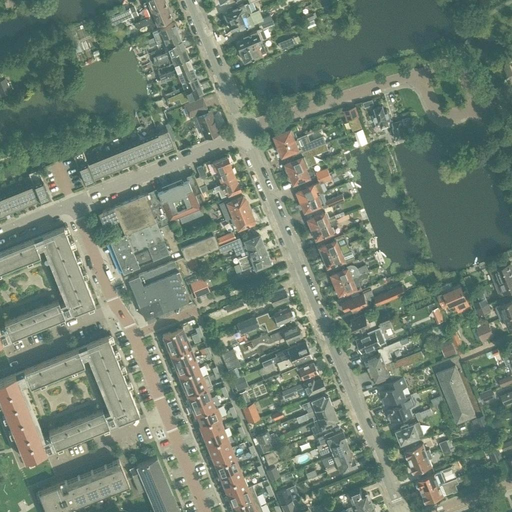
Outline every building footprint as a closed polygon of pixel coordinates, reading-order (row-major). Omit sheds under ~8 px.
[(146,0),(147,1),(142,3),(145,8),(146,8),(149,16),(150,17),(168,9),(163,0),(146,0)] [(248,14),(251,12),(247,3),(244,4),(243,3),(237,5),(238,6),(229,9),(230,12),(225,14),(228,22),(248,14)] [(132,8),(130,9),(132,16),(138,15),(134,6),(132,7),(132,8)] [(129,8),(108,17),(112,25),(132,16),(130,9),(129,9),(129,8)] [(147,17),(134,22),(137,28),(149,23),(151,27),(157,24),(171,18),(168,9),(150,17),(149,16),(147,17)] [(248,14),(228,22),(231,29),(236,27),(237,30),(246,26),(246,27),(257,22),(258,25),(272,20),(270,14),(262,17),(259,9),(251,12),(248,14)] [(304,22),(314,19),(312,12),(302,16),(304,22)] [(274,25),(272,20),(258,25),(259,28),(248,33),(249,33),(240,37),(241,39),(236,41),(239,49),(261,40),(260,40),(266,37),(263,29),(274,25)] [(145,40),(144,42),(144,43),(145,44),(145,45),(147,43),(149,43),(155,40),(178,31),(174,22),(160,28),(158,29),(152,31),(154,37),(147,39),(145,40)] [(149,43),(147,43),(149,47),(157,44),(161,42),(163,47),(182,39),(178,31),(155,40),(149,43)] [(295,42),(299,41),(297,36),(293,37),(293,36),(278,43),(280,49),(296,43),(295,42)] [(156,56),(153,57),(154,61),(185,48),(182,39),(163,47),(164,47),(166,52),(165,52),(156,56)] [(261,54),(265,51),(263,45),(261,40),(239,49),(244,61),(261,54)] [(154,61),(153,61),(155,65),(159,63),(166,61),(166,60),(172,58),(174,63),(189,57),(185,48),(154,61)] [(163,74),(159,75),(161,79),(164,78),(192,66),(189,57),(174,63),(176,68),(163,74)] [(505,78),(511,74),(511,71),(506,60),(498,64),(505,78)] [(161,79),(159,80),(160,83),(179,76),(181,81),(196,75),(192,66),(164,78),(161,79)] [(168,97),(200,84),(196,75),(181,81),(183,86),(171,92),(170,92),(164,94),(166,98),(168,97)] [(0,96),(11,92),(5,78),(0,79),(0,96)] [(200,84),(168,97),(169,99),(169,101),(179,97),(179,98),(181,102),(203,93),(200,84)] [(198,114),(200,122),(206,136),(219,132),(211,111),(206,113),(205,110),(208,110),(203,97),(185,104),(190,117),(198,114)] [(387,110),(384,111),(382,105),(375,108),(376,114),(374,114),(377,125),(380,124),(381,127),(388,125),(387,121),(390,120),(387,110)] [(347,121),(359,116),(356,107),(344,111),(347,121)] [(402,121),(401,120),(393,123),(394,128),(393,128),(397,140),(407,136),(404,128),(405,128),(402,121)] [(295,132),(299,131),(297,127),(279,134),(273,136),(277,146),(298,138),(295,132)] [(167,129),(157,133),(164,150),(174,146),(167,129)] [(164,150),(157,133),(149,136),(155,153),(164,150)] [(298,138),(277,146),(282,156),(287,154),(295,151),(297,155),(326,143),(326,142),(323,136),(310,141),(307,134),(297,138),(298,138)] [(155,153),(149,136),(140,140),(146,157),(155,153)] [(146,157),(140,140),(131,144),(138,161),(146,157)] [(290,162),(285,164),(289,174),(308,166),(317,162),(314,155),(329,149),(326,143),(297,155),(293,156),(294,158),(291,159),(291,161),(290,162)] [(138,161),(131,144),(122,147),(129,164),(138,161)] [(129,164),(122,147),(113,151),(120,168),(129,164)] [(94,178),(87,161),(82,150),(73,154),(84,182),(94,178)] [(120,168),(113,151),(104,154),(111,171),(120,168)] [(111,171),(104,154),(95,158),(102,175),(111,171)] [(217,174),(231,168),(230,164),(231,164),(228,156),(213,162),(217,174)] [(102,175),(95,158),(87,161),(94,178),(102,175)] [(201,165),(196,167),(199,175),(201,178),(207,176),(202,165),(201,165)] [(312,171),(310,172),(308,166),(289,174),(293,183),(298,181),(299,182),(314,175),(312,171)] [(28,172),(33,183),(39,200),(49,196),(38,168),(28,172)] [(222,184),(236,179),(231,168),(217,174),(221,184),(222,184)] [(330,174),(327,168),(316,172),(318,178),(330,174)] [(302,190),(297,192),(301,201),(323,192),(328,190),(325,182),(332,180),(332,179),(330,174),(318,178),(320,182),(316,183),(302,189),(302,190)] [(193,177),(149,195),(159,219),(162,225),(170,221),(170,220),(178,217),(179,217),(192,211),(198,209),(200,208),(199,204),(197,200),(195,194),(201,192),(199,187),(195,176),(193,177)] [(221,198),(226,196),(241,190),(238,182),(237,182),(236,179),(222,184),(221,184),(213,187),(215,192),(218,190),(221,198)] [(39,200),(33,183),(24,187),(31,204),(39,200)] [(31,204),(24,187),(15,190),(22,207),(31,204)] [(22,207),(15,190),(6,194),(13,211),(22,207)] [(159,219),(149,195),(148,192),(98,213),(104,226),(111,222),(117,236),(117,237),(155,221),(159,219)] [(201,192),(195,194),(197,200),(203,198),(201,192)] [(327,201),(323,192),(301,201),(305,211),(310,209),(321,205),(323,208),(329,206),(345,199),(342,194),(327,201)] [(13,211),(6,194),(0,196),(0,202),(5,214),(13,211)] [(226,200),(219,203),(225,220),(233,216),(233,217),(250,210),(245,198),(243,197),(243,195),(227,202),(226,200)] [(327,211),(308,219),(312,229),(348,214),(349,214),(347,210),(340,213),(341,217),(339,218),(337,215),(335,208),(327,211)] [(250,210),(233,217),(238,229),(254,222),(253,221),(254,218),(250,210)] [(192,211),(179,217),(181,223),(195,218),(192,211)] [(317,239),(335,232),(335,231),(333,225),(339,223),(350,218),(348,214),(312,229),(317,239)] [(178,239),(170,221),(162,225),(159,219),(155,221),(163,240),(139,250),(144,263),(169,253),(181,248),(178,240),(178,239)] [(123,272),(144,263),(139,250),(163,240),(155,221),(117,237),(117,236),(110,240),(123,272)] [(219,246),(216,238),(211,226),(178,240),(181,248),(185,256),(186,259),(218,246),(219,246)] [(0,341),(64,316),(94,303),(63,227),(0,252),(0,341)] [(233,231),(216,238),(219,246),(236,239),(236,238),(233,231)] [(259,234),(244,240),(248,249),(248,250),(263,244),(259,234)] [(320,248),(319,249),(320,252),(322,252),(324,257),(347,246),(346,244),(347,244),(344,236),(343,236),(342,235),(335,238),(335,240),(332,241),(331,238),(324,241),(325,244),(320,247),(320,248)] [(219,246),(218,246),(220,251),(233,246),(236,254),(248,249),(244,240),(240,241),(239,237),(236,239),(219,246)] [(249,253),(237,258),(240,264),(266,253),(263,244),(248,250),(249,253)] [(348,246),(347,246),(324,257),(326,261),(324,262),(326,266),(327,265),(328,267),(340,262),(341,263),(353,258),(352,257),(353,256),(351,249),(350,250),(348,246)] [(240,264),(234,266),(236,272),(242,269),(254,265),(255,268),(270,262),(266,253),(240,264)] [(185,256),(175,260),(179,269),(181,276),(183,275),(191,272),(190,269),(186,259),(185,256)] [(198,265),(194,256),(186,259),(190,269),(198,265)] [(179,269),(175,260),(139,274),(143,284),(150,281),(167,274),(179,269)] [(511,265),(510,262),(503,265),(502,261),(497,263),(498,267),(490,270),(495,282),(511,275),(511,265)] [(334,273),(331,274),(335,284),(366,272),(369,270),(366,264),(358,268),(356,266),(355,265),(353,264),(350,265),(346,266),(347,268),(345,269),(344,265),(333,269),(334,273)] [(180,304),(191,300),(181,276),(179,269),(167,274),(180,304)] [(190,283),(197,280),(194,271),(191,272),(183,275),(187,284),(190,283)] [(366,272),(335,284),(340,294),(346,292),(347,296),(362,290),(360,286),(361,284),(362,280),(361,279),(368,276),(366,272)] [(157,298),(150,281),(143,284),(139,274),(129,279),(139,306),(157,298)] [(163,311),(180,304),(167,274),(150,281),(157,298),(163,311)] [(511,275),(495,282),(500,296),(510,292),(509,290),(511,288),(511,275)] [(197,280),(190,283),(195,295),(196,297),(199,296),(209,291),(204,277),(202,278),(197,280)] [(475,290),(471,281),(466,283),(469,292),(475,290)] [(364,293),(341,302),(345,310),(352,307),(353,310),(369,304),(367,299),(374,297),(377,305),(406,293),(403,285),(403,284),(374,296),(372,290),(364,293)] [(460,284),(437,293),(443,307),(449,305),(455,303),(459,311),(470,306),(460,284)] [(256,293),(244,297),(245,298),(247,304),(249,308),(262,302),(271,299),(274,305),(289,299),(288,298),(289,297),(288,294),(286,293),(284,288),(261,298),(260,298),(258,292),(256,293)] [(145,319),(163,311),(157,298),(139,306),(145,319)] [(486,298),(473,303),(476,309),(488,304),(486,298)] [(241,299),(224,306),(226,311),(227,312),(244,305),(241,299)] [(504,317),(511,313),(511,300),(500,305),(495,307),(500,319),(504,317)] [(478,315),(490,310),(488,304),(476,309),(478,315)] [(255,316),(236,323),(240,334),(259,326),(259,324),(264,322),(267,331),(279,326),(278,324),(293,317),(294,315),(293,310),(292,310),(290,310),(289,307),(273,313),(274,314),(269,316),(267,312),(255,316)] [(387,313),(378,317),(381,325),(383,324),(390,321),(391,321),(387,313)] [(376,324),(374,320),(369,322),(365,314),(350,320),(351,322),(350,323),(353,330),(354,329),(356,333),(376,324)] [(483,325),(487,338),(493,335),(488,323),(483,325)] [(437,334),(446,330),(443,324),(434,328),(437,334)] [(288,327),(270,334),(271,335),(273,341),(285,336),(288,342),(302,337),(302,336),(302,334),(301,331),(300,331),(297,325),(289,328),(288,327)] [(483,325),(476,328),(481,340),(487,338),(483,325)] [(164,346),(187,337),(182,326),(162,335),(164,339),(162,340),(164,346)] [(369,334),(357,339),(362,351),(386,341),(380,327),(368,332),(369,334)] [(456,346),(462,344),(455,328),(449,331),(456,346)] [(108,425),(139,413),(107,336),(0,379),(0,398),(24,459),(108,425)] [(170,355),(191,347),(187,337),(164,346),(167,352),(169,351),(170,355)] [(390,352),(402,346),(399,340),(380,348),(381,351),(380,352),(380,353),(366,359),(370,371),(390,362),(393,361),(390,352)] [(276,356),(262,362),(263,367),(276,362),(284,359),(290,357),(309,349),(306,342),(300,345),(300,344),(287,349),(287,348),(275,353),(276,356)] [(172,366),(195,357),(191,347),(170,355),(172,359),(170,360),(172,366)] [(228,370),(240,365),(233,348),(221,354),(228,370)] [(284,359),(276,362),(276,363),(280,370),(292,365),(290,359),(291,358),(293,365),(294,365),(307,360),(306,359),(312,356),(309,349),(290,357),(284,359)] [(511,349),(502,353),(507,365),(509,364),(511,362),(511,349)] [(421,350),(393,361),(395,368),(407,363),(407,365),(424,358),(421,350)] [(178,375),(199,367),(195,357),(172,366),(175,372),(177,371),(178,375)] [(297,366),(282,372),(284,378),(300,372),(303,379),(317,373),(316,370),(317,368),(316,365),(314,365),(313,362),(298,368),(297,366)] [(394,373),(390,362),(370,371),(375,382),(390,376),(390,374),(394,373)] [(457,423),(476,415),(455,364),(436,372),(457,423)] [(203,377),(203,376),(199,367),(178,375),(180,379),(178,380),(181,386),(203,377)] [(207,375),(203,376),(203,377),(181,386),(183,392),(185,391),(186,395),(207,387),(212,385),(207,375)] [(511,376),(511,375),(499,380),(501,387),(511,382),(511,376)] [(406,396),(406,395),(403,388),(408,386),(404,376),(388,382),(390,388),(379,392),(384,405),(395,400),(406,396)] [(303,382),(282,391),(285,398),(296,393),(306,389),(308,395),(325,388),(321,378),(314,381),(313,378),(303,382)] [(211,397),(207,387),(186,395),(188,399),(186,400),(189,406),(211,397)] [(480,395),(477,397),(479,402),(479,403),(482,401),(483,402),(495,397),(492,389),(491,390),(491,388),(480,392),(480,394),(480,395)] [(243,405),(250,403),(245,390),(238,393),(243,405)] [(511,390),(501,395),(505,404),(511,401),(511,390)] [(391,422),(413,413),(411,406),(415,404),(411,394),(406,395),(406,396),(395,400),(397,406),(387,410),(391,422)] [(331,404),(331,403),(328,396),(324,398),(324,396),(302,404),(304,409),(313,405),(315,410),(331,404)] [(195,415),(215,407),(215,406),(211,397),(189,406),(191,412),(193,411),(195,415)] [(242,407),(248,423),(259,418),(252,403),(242,407)] [(314,421),(335,413),(331,403),(331,404),(315,410),(306,414),(308,419),(313,417),(314,420),(314,421)] [(215,407),(195,415),(195,416),(197,415),(200,424),(199,425),(219,417),(221,417),(217,406),(215,406),(215,407)] [(430,407),(415,413),(418,419),(433,413),(430,407)] [(279,412),(272,415),(274,420),(284,417),(281,411),(279,412)] [(313,421),(315,426),(311,427),(313,432),(335,423),(334,421),(337,420),(335,413),(314,421),(314,420),(313,421)] [(482,433),(490,429),(484,415),(476,418),(482,433)] [(203,435),(223,427),(219,417),(199,425),(203,435)] [(401,443),(424,434),(419,421),(409,425),(408,423),(401,426),(402,428),(396,430),(401,443)] [(207,445),(227,437),(223,427),(203,435),(207,445)] [(269,440),(271,439),(268,431),(256,436),(259,444),(269,440)] [(320,445),(317,446),(317,447),(319,451),(345,440),(346,440),(343,431),(333,434),(332,431),(325,433),(317,437),(320,445)] [(211,455),(231,447),(227,437),(207,445),(211,455)] [(441,449),(454,444),(451,438),(447,440),(439,443),(441,449)] [(511,439),(501,444),(504,451),(511,447),(511,439)] [(263,453),(273,449),(269,440),(259,444),(263,453)] [(345,440),(319,451),(320,455),(332,451),(333,455),(349,449),(345,440)] [(423,443),(404,450),(408,459),(408,458),(410,462),(431,453),(429,449),(426,450),(423,443)] [(444,455),(456,450),(454,444),(441,449),(444,455)] [(502,459),(496,444),(487,448),(493,463),(502,459)] [(215,465),(235,457),(231,447),(211,455),(215,465)] [(335,459),(324,464),(326,469),(353,458),(349,449),(333,455),(335,459)] [(268,465),(277,461),(273,451),(264,455),(268,465)] [(431,453),(410,462),(411,465),(410,465),(413,473),(432,465),(430,458),(433,457),(431,453)] [(156,511),(179,511),(157,457),(136,465),(137,466),(129,470),(139,492),(146,489),(156,511)] [(219,475),(239,467),(235,457),(215,465),(219,475)] [(353,458),(326,469),(328,473),(339,469),(340,472),(357,466),(353,458)] [(38,491),(37,491),(38,492),(45,511),(74,511),(72,506),(74,505),(106,493),(128,484),(128,483),(120,462),(119,459),(105,464),(92,469),(78,475),(66,480),(64,481),(50,486),(38,491)] [(435,472),(416,480),(419,488),(420,488),(422,491),(443,482),(443,483),(445,482),(453,479),(453,478),(457,477),(455,471),(452,465),(435,472)] [(266,470),(270,480),(280,476),(275,466),(266,470)] [(223,485),(243,477),(239,467),(219,475),(223,485)] [(314,469),(305,473),(308,479),(317,475),(314,469)] [(443,482),(422,491),(423,495),(422,495),(425,503),(444,495),(444,494),(446,493),(446,494),(457,490),(455,484),(463,479),(462,475),(457,477),(453,478),(453,479),(445,482),(443,483),(443,482)] [(247,487),(243,477),(223,485),(227,495),(247,487)] [(252,485),(247,487),(227,495),(231,505),(256,495),(252,485)] [(286,488),(276,492),(281,504),(282,504),(293,501),(292,499),(299,496),(294,485),(286,488)] [(349,511),(371,504),(369,498),(369,496),(368,494),(366,493),(362,495),(359,488),(348,493),(353,505),(336,511),(349,511)] [(243,511),(260,505),(256,495),(231,505),(233,511),(243,511)] [(309,511),(308,507),(307,507),(308,508),(298,511),(295,511),(291,501),(282,505),(284,511),(309,511)] [(323,511),(320,503),(312,507),(314,511),(323,511)]
